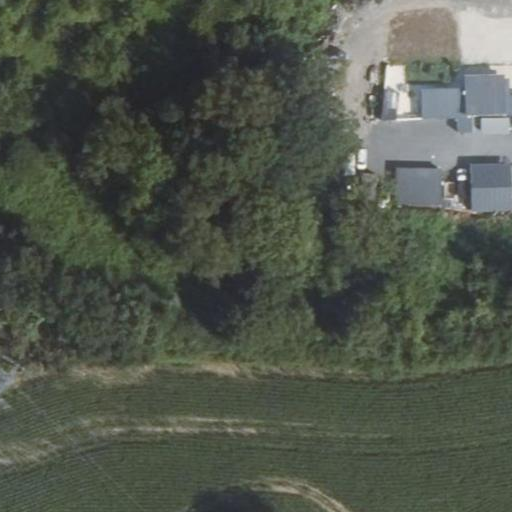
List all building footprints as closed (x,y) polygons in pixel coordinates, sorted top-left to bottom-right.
[(421,90),(423,119),(511,115),(511,96),(508,97),(507,67),(464,69),(465,88),(421,90)] [(511,136),(511,117),(482,118),(482,136),(511,136)] [(418,125),(418,137),(448,136),(448,124),(418,125)] [(511,206),(511,165),(511,153),(486,154),(488,207),(511,206)] [(457,200),(473,199),(472,168),(457,168),(457,200)]
